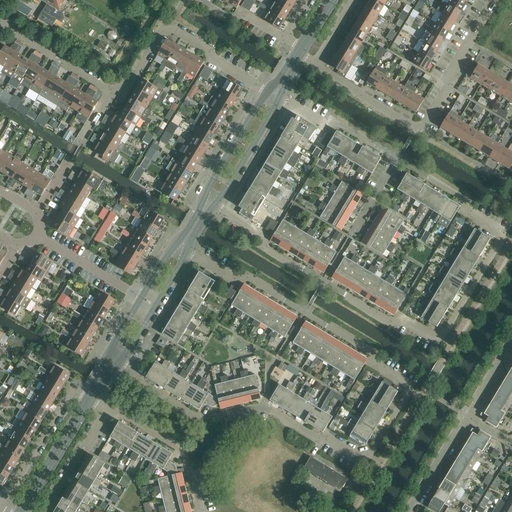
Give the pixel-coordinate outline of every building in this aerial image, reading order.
[(41,0),(49,5),(45,12),(42,11),(38,18),(52,27),(56,20),(62,23),(64,19),(64,18),(64,17),(64,16),(64,15),(63,14),(63,13),(62,12),(60,10),(65,0),(41,0)] [(242,0),(228,0),(227,3),(237,9),(242,0)] [(252,0),(245,0),(241,7),(249,12),(255,2),(252,0)] [(275,0),(275,1),(290,11),(296,2),(293,0),(275,0)] [(385,5),(375,0),(369,0),(366,7),(379,15),(385,5)] [(387,0),(375,0),(385,5),(389,8),(392,4),(387,1),(387,0)] [(450,0),(448,4),(461,12),(467,3),(462,0),(450,0)] [(31,10),(17,1),(13,8),(27,16),(31,10)] [(269,10),(285,20),(290,11),(275,1),(270,9),(269,10)] [(421,7),(423,8),(425,4),(420,1),(414,10),(418,13),(421,7)] [(412,8),(407,4),(400,15),(406,18),(412,8)] [(442,14),(455,22),(461,12),(448,4),(442,14)] [(263,20),(279,30),(285,20),(269,10),(270,9),(265,6),(263,9),(268,12),(263,20)] [(379,15),(366,7),(360,17),(373,25),(379,15)] [(416,19),(414,19),(418,13),(414,10),(408,20),(413,23),(416,19)] [(436,24),(449,32),(455,22),(442,14),(436,24)] [(373,25),(360,17),(354,27),(367,35),(373,25)] [(430,34),(444,42),(449,32),(436,24),(430,34)] [(367,35),(354,27),(348,36),(361,44),(367,35)] [(424,43),(438,51),(444,42),(430,34),(424,43)] [(358,56),(359,56),(365,46),(361,44),(348,36),(342,46),(358,56)] [(157,55),(165,60),(167,61),(176,45),(167,40),(157,55)] [(110,47),(101,41),(97,47),(107,52),(110,47)] [(11,50),(5,46),(0,54),(0,64),(5,68),(18,45),(15,43),(11,50)] [(418,53),(432,61),(438,51),(424,43),(418,53)] [(18,54),(22,48),(18,45),(5,68),(2,73),(11,78),(24,57),(18,54)] [(176,45),(167,61),(165,60),(162,65),(166,67),(173,71),(176,67),(186,51),(176,45)] [(358,56),(342,46),(336,56),(352,65),(358,56)] [(176,67),(183,71),(185,72),(195,57),(186,51),(176,67)] [(412,63),(426,71),(432,61),(418,53),(412,63)] [(33,54),(29,61),(24,57),(11,78),(20,84),(37,57),(33,54)] [(341,72),(339,75),(344,77),(345,75),(346,75),(352,65),(336,56),(330,66),(341,72)] [(37,65),(41,59),(37,57),(20,84),(30,90),(42,69),(37,65)] [(195,78),(204,62),(195,57),(185,72),(183,71),(180,76),(184,78),(187,73),(195,78)] [(395,65),(391,72),(397,76),(402,69),(395,65)] [(481,84),(489,71),(478,65),(475,70),(471,67),(466,76),(481,84)] [(52,66),(48,72),(42,69),(30,90),(39,95),(42,90),(56,68),(52,66)] [(385,76),(387,72),(377,66),(367,83),(377,89),(385,76)] [(55,77),(59,70),(56,68),(42,90),(51,96),(61,80),(55,77)] [(490,90),(498,77),(489,71),(481,84),(490,90)] [(385,76),(377,89),(387,95),(395,82),(385,76)] [(70,77),(66,83),(61,80),(51,96),(48,101),(57,107),(61,101),(74,79),(70,77)] [(500,96),(508,83),(498,77),(490,90),(500,96)] [(74,88),(78,81),(74,79),(61,101),(70,107),(79,91),(74,88)] [(163,92),(143,79),(137,89),(153,98),(152,100),(156,103),(158,99),(163,92)] [(227,80),(223,87),(221,89),(237,99),(243,89),(227,80)] [(395,82),(387,95),(396,101),(404,88),(395,82)] [(407,83),(404,88),(396,101),(406,107),(414,94),(417,89),(407,83)] [(510,102),(511,98),(511,85),(508,83),(500,96),(510,102)] [(194,85),(188,95),(193,98),(199,88),(194,85)] [(220,91),(216,98),(232,108),(237,99),(221,89),(223,87),(218,85),(216,88),(220,91)] [(89,88),(85,94),(79,91),(70,107),(79,113),(93,90),(89,88)] [(147,108),(152,100),(153,98),(137,89),(131,98),(147,108)] [(175,89),(172,94),(181,100),(185,95),(175,89)] [(92,99),(96,92),(93,90),(79,113),(89,118),(98,103),(92,99)] [(416,113),(424,100),(414,94),(406,107),(416,113)] [(232,108),(216,98),(211,96),(207,103),(211,106),(210,108),(226,117),(232,108)] [(152,110),(147,108),(131,98),(126,107),(141,117),(140,119),(145,122),(147,118),(152,110)] [(173,103),(170,109),(171,109),(175,112),(179,106),(173,103)] [(200,114),(220,127),(226,117),(210,108),(211,106),(207,103),(204,107),(200,114)] [(136,127),(140,119),(141,117),(126,107),(120,116),(120,117),(132,124),(131,124),(136,127)] [(171,109),(165,118),(170,121),(175,112),(171,109)] [(35,114),(30,111),(26,116),(32,120),(35,114)] [(451,111),(441,128),(451,134),(459,121),(461,117),(451,111)] [(113,119),(106,115),(104,119),(126,133),(131,124),(132,124),(120,117),(120,116),(116,113),(113,119)] [(199,126),(215,136),(220,127),(200,114),(195,122),(200,124),(199,126)] [(176,115),(172,122),(178,126),(183,119),(176,115)] [(52,119),(49,125),(56,129),(59,124),(52,119)] [(101,123),(108,127),(105,132),(121,142),(126,133),(104,119),(101,123)] [(308,128),(292,119),(287,128),(308,141),(310,138),(305,134),(308,128)] [(459,121),(451,134),(460,140),(468,127),(459,121)] [(162,122),(159,127),(163,130),(167,125),(162,122)] [(166,132),(172,136),(178,126),(172,122),(166,132)] [(193,136),(209,145),(215,136),(199,126),(200,124),(195,122),(193,125),(198,128),(193,136)] [(158,127),(154,134),(160,137),(164,131),(163,130),(159,127),(158,127)] [(468,127),(460,140),(470,146),(478,132),(468,127)] [(301,140),(306,144),(308,141),(287,128),(282,136),(297,146),(301,140)] [(68,130),(63,139),(72,144),(76,139),(71,136),(73,132),(68,130)] [(323,153),(327,155),(330,149),(336,153),(346,137),(337,131),(323,153)] [(101,138),(95,134),(93,138),(115,151),(121,142),(105,132),(101,138)] [(161,141),(167,144),(172,136),(166,132),(161,141)] [(480,152),(488,138),(478,132),(470,146),(480,152)] [(148,146),(154,137),(148,133),(142,143),(148,146)] [(31,135),(28,140),(33,143),(37,138),(31,135)] [(188,145),(204,154),(209,145),(193,136),(189,143),(188,145)] [(301,156),(294,152),(297,146),(282,136),(276,145),(299,159),(301,156)] [(342,156),(338,163),(341,165),(354,142),(346,137),(336,153),(342,156)] [(93,151),(113,164),(119,154),(115,151),(93,138),(90,142),(97,145),(93,151)] [(488,138),(480,152),(490,157),(498,144),(488,138)] [(182,154),(198,164),(204,154),(188,145),(189,143),(184,140),(182,144),(187,147),(182,154)] [(321,141),(318,146),(323,149),(326,144),(321,141)] [(344,166),(348,160),(353,163),(363,147),(354,142),(341,165),(344,166)] [(161,148),(153,143),(151,148),(158,152),(161,148)] [(498,144),(490,157),(499,163),(507,150),(498,144)] [(290,158),(297,162),(299,159),(276,145),(271,154),(287,164),(290,158)] [(359,167),(356,172),(359,174),(372,153),(363,147),(353,163),(359,167)] [(316,148),(312,155),(318,158),(322,151),(316,148)] [(511,166),(511,165),(511,152),(507,150),(499,163),(510,169),(511,166)] [(55,156),(61,160),(64,154),(58,151),(55,156)] [(0,171),(4,174),(14,158),(5,152),(0,159),(0,171)] [(145,157),(151,161),(152,161),(155,163),(157,158),(148,152),(145,157)] [(372,153),(359,174),(362,176),(365,170),(372,174),(381,158),(372,153)] [(177,163),(192,173),(198,164),(182,154),(178,162),(177,163)] [(290,173),(283,169),(287,164),(271,154),(266,163),(288,176),(290,173)] [(303,155),(300,159),(308,164),(311,160),(303,155)] [(10,177),(6,184),(9,186),(23,164),(14,158),(4,174),(10,177)] [(166,170),(171,173),(187,182),(192,173),(177,163),(178,162),(173,159),(171,162),(166,170)] [(280,176),(286,180),(288,176),(266,163),(260,171),(276,181),(280,176)] [(13,188),(17,182),(23,185),(32,169),(23,164),(9,186),(13,188)] [(138,166),(136,171),(142,175),(145,170),(138,166)] [(28,188),(24,195),(28,197),(41,175),(32,169),(23,185),(28,188)] [(79,175),(72,171),(70,175),(92,189),(96,191),(102,181),(82,169),(79,175)] [(280,191),(273,187),(276,181),(260,171),(255,180),(278,194),(280,191)] [(165,182),(181,191),(187,182),(171,173),(165,182)] [(407,174),(397,190),(403,194),(400,199),(403,201),(416,179),(407,174)] [(36,193),(42,196),(51,181),(41,175),(28,197),(32,199),(36,193)] [(68,179),(74,183),(71,188),(87,198),(92,189),(70,175),(68,179)] [(406,203),(409,197),(415,201),(425,185),(416,179),(403,201),(406,203)] [(269,193),(276,197),(278,194),(255,180),(250,189),(266,199),(269,193)] [(159,192),(175,201),(181,191),(165,182),(159,192)] [(363,195),(342,182),(338,188),(333,185),(331,188),(357,204),(363,195)] [(118,184),(115,189),(121,192),(124,188),(118,184)] [(421,204),(417,211),(420,213),(434,190),(425,185),(415,201),(421,204)] [(68,194),(61,190),(59,193),(81,207),(87,198),(71,188),(68,194)] [(329,191),(334,194),(331,200),(352,213),(357,204),(331,188),(329,191)] [(266,199),(250,189),(245,198),(261,207),(266,199)] [(423,214),(427,208),(433,211),(442,195),(434,190),(420,213),(423,214)] [(57,197),(63,201),(59,207),(64,210),(64,209),(76,216),(81,207),(59,193),(57,197)] [(438,215),(434,221),(437,223),(451,201),(442,195),(433,211),(438,215)] [(239,214),(252,222),(261,207),(245,198),(243,201),(241,199),(237,206),(242,209),(239,214)] [(327,205),(322,202),(320,205),(347,221),(352,213),(331,200),(327,205)] [(440,225),(444,218),(451,222),(460,206),(451,201),(437,223),(440,225)] [(113,208),(120,212),(123,207),(116,203),(113,208)] [(318,208),(324,211),(320,218),(341,230),(347,221),(320,205),(318,208)] [(401,226),(404,220),(383,207),(378,216),(404,232),(406,229),(401,226)] [(80,218),(76,216),(64,209),(64,210),(61,215),(54,211),(52,214),(74,228),(80,218)] [(149,209),(144,217),(143,219),(159,229),(165,219),(149,209)] [(111,212),(108,217),(114,221),(117,215),(111,212)] [(52,228),(68,238),(74,228),(52,214),(49,218),(56,222),(52,228)] [(137,228),(153,238),(159,229),(143,219),(144,217),(139,214),(137,218),(142,221),(137,228)] [(397,232),(402,235),(404,232),(378,216),(372,225),(394,238),(397,232)] [(289,224),(283,220),(270,241),(280,246),(296,220),(293,218),(289,224)] [(271,233),(278,223),(272,219),(266,230),(271,233)] [(295,227),(298,222),(296,220),(280,246),(288,252),(301,231),(295,227)] [(106,221),(102,227),(108,230),(111,225),(106,221)] [(395,247),(390,243),(394,238),(372,225),(367,234),(394,250),(395,247)] [(452,237),(456,231),(450,227),(446,234),(452,237)] [(132,238),(147,247),(153,238),(137,228),(133,236),(132,238)] [(310,229),(307,234),(301,231),(288,252),(297,257),(313,231),(310,229)] [(491,239),(475,229),(471,235),(466,232),(464,235),(485,248),(491,239)] [(100,230),(97,236),(102,239),(106,234),(100,230)] [(313,238),(316,232),(313,231),(297,257),(306,262),(318,241),(313,238)] [(332,238),(338,242),(342,236),(336,232),(332,238)] [(126,247),(142,256),(147,247),(132,238),(133,236),(128,233),(126,237),(130,239),(126,247)] [(387,249),(392,253),(394,250),(367,234),(362,243),(383,256),(387,249)] [(86,235),(83,239),(84,242),(88,245),(92,239),(86,235)] [(462,238),(467,241),(464,247),(480,257),(485,248),(464,235),(462,238)] [(327,239),(324,245),(318,241),(306,262),(314,268),(330,241),(327,239)] [(330,248),(333,243),(330,241),(314,268),(324,273),(336,252),(330,248)] [(120,256),(136,266),(142,256),(126,247),(121,254),(120,256)] [(460,253),(454,249),(452,252),(475,265),(480,257),(464,247),(460,253)] [(115,266),(130,275),(136,266),(120,256),(121,254),(117,251),(115,255),(119,258),(115,266)] [(450,255),(457,259),(453,265),(469,274),(475,265),(452,252),(450,255)] [(53,263),(37,253),(34,259),(27,255),(25,259),(47,272),(53,263)] [(354,255),(351,261),(345,257),(332,278),(341,284),(357,257),(354,255)] [(357,264),(360,259),(357,257),(341,284),(350,289),(363,268),(357,264)] [(37,279),(41,282),(47,272),(25,259),(23,262),(29,266),(26,271),(26,272),(38,279),(37,279)] [(450,270),(443,266),(441,269),(464,283),(469,274),(453,265),(450,270)] [(372,266),(368,271),(363,268),(350,289),(359,294),(374,268),(372,266)] [(374,275),(377,270),(374,268),(359,294),(367,299),(380,278),(374,275)] [(26,271),(22,269),(19,275),(12,271),(10,275),(32,288),(37,279),(38,279),(26,272),(26,271)] [(193,278),(195,279),(194,281),(210,291),(218,277),(205,269),(204,272),(199,269),(193,278)] [(439,273),(446,277),(443,282),(459,292),(464,283),(441,269),(439,273)] [(65,283),(70,276),(63,272),(59,279),(65,283)] [(7,278),(14,282),(11,288),(27,297),(32,288),(10,275),(7,278)] [(389,277),(386,282),(380,278),(367,299),(376,305),(392,278),(389,277)] [(392,285),(395,280),(392,278),(376,305),(385,310),(397,289),(392,285)] [(189,290),(205,300),(210,291),(194,281),(189,290)] [(439,288),(432,284),(431,287),(453,301),(459,292),(443,282),(439,288)] [(231,300),(238,289),(232,285),(225,296),(231,300)] [(237,309),(234,315),(237,317),(253,290),(244,285),(231,306),(237,309)] [(429,290),(436,294),(432,300),(448,310),(453,301),(431,287),(429,290)] [(7,293),(1,289),(0,290),(0,293),(21,307),(25,309),(31,300),(27,297),(11,288),(7,293)] [(67,288),(63,294),(70,298),(74,292),(67,288)] [(394,316),(410,290),(406,288),(403,292),(397,289),(385,310),(394,316)] [(208,309),(201,305),(205,300),(189,290),(183,299),(206,312),(208,309)] [(240,318),(243,313),(249,316),(262,295),(253,290),(237,317),(240,318)] [(99,291),(95,298),(94,300),(110,310),(115,300),(99,291)] [(0,305),(0,307),(15,316),(21,307),(0,293),(0,299),(3,301),(0,305)] [(62,294),(57,302),(67,308),(72,299),(62,294)] [(255,320),(252,325),(255,327),(271,301),(262,295),(249,316),(255,320)] [(110,310),(94,300),(95,298),(90,296),(88,299),(83,307),(88,309),(104,319),(110,310)] [(198,311),(204,315),(206,312),(183,299),(178,307),(194,317),(198,311)] [(411,299),(407,305),(413,308),(416,302),(411,299)] [(429,306),(423,302),(421,305),(443,318),(448,310),(432,300),(429,306)] [(258,329),(261,324),(267,327),(279,306),(271,301),(255,327),(258,329)] [(420,308),(425,312),(419,322),(426,326),(428,322),(437,327),(443,318),(421,305),(420,308)] [(272,331),(269,336),(272,338),(288,311),(279,306),(267,327),(272,331)] [(197,327),(191,323),(194,317),(178,307),(173,316),(195,330),(197,327)] [(88,309),(84,317),(83,319),(98,328),(104,319),(88,309)] [(284,338),(297,317),(288,311),(272,338),(275,339),(278,334),(284,338)] [(98,328),(83,319),(84,317),(79,314),(77,318),(81,321),(77,328),(93,338),(98,328)] [(187,329),(194,333),(195,330),(173,316),(168,325),(184,335),(187,329)] [(299,347),(296,352),(299,354),(315,327),(305,322),(293,343),(299,347)] [(186,344),(180,340),(184,335),(168,325),(162,334),(184,348),(186,344)] [(302,356),(305,350),(311,354),(323,333),(315,327),(299,354),(302,356)] [(93,338),(77,328),(72,335),(71,337),(87,347),(93,338)] [(40,330),(37,335),(43,339),(45,336),(45,333),(40,330)] [(66,347),(81,356),(87,347),(71,337),(72,335),(68,333),(66,336),(70,339),(66,347)] [(316,357),(313,363),(316,364),(332,338),(323,333),(311,354),(316,357)] [(168,341),(161,336),(156,344),(164,349),(168,341)] [(319,366),(322,361),(328,364),(341,343),(332,338),(316,364),(319,366)] [(334,368),(331,373),(334,375),(350,348),(341,343),(328,364),(334,368)] [(337,377),(340,371),(346,375),(358,354),(350,348),(334,375),(337,377)] [(27,349),(24,355),(29,358),(32,352),(27,349)] [(348,383),(352,385),(368,359),(358,354),(346,375),(351,378),(348,383)] [(173,356),(170,361),(175,364),(178,358),(173,356)] [(156,362),(146,378),(155,383),(168,362),(165,360),(162,366),(156,362)] [(168,369),(171,364),(168,362),(155,383),(164,389),(174,373),(168,369)] [(278,368),(284,372),(288,366),(282,363),(278,368)] [(55,365),(50,373),(49,374),(65,384),(71,374),(55,365)] [(17,368),(13,375),(17,378),(21,371),(17,368)] [(183,369),(179,376),(174,373),(164,389),(173,394),(186,371),(183,369)] [(43,384),(59,393),(65,384),(49,374),(50,373),(45,370),(43,373),(48,376),(43,384)] [(185,380),(189,373),(186,371),(173,394),(181,399),(191,383),(185,380)] [(240,372),(241,378),(235,380),(241,404),(251,401),(243,371),(240,372)] [(248,377),(247,371),(243,371),(251,401),(261,399),(255,375),(248,377)] [(228,381),(227,375),(223,376),(231,406),(241,404),(235,380),(228,381)] [(220,405),(220,409),(231,406),(223,376),(220,377),(222,383),(215,385),(217,395),(213,396),(211,407),(220,405)] [(501,386),(511,392),(511,379),(507,377),(501,386)] [(11,378),(8,384),(12,386),(13,387),(16,381),(16,380),(11,378)] [(13,387),(12,386),(10,389),(15,392),(21,383),(16,380),(16,381),(13,387)] [(201,380),(197,387),(191,383),(181,399),(190,405),(204,382),(201,380)] [(204,403),(211,407),(213,396),(203,391),(207,384),(204,382),(190,405),(199,410),(204,403)] [(286,388),(279,385),(270,401),(279,406),(293,384),(290,382),(286,388)] [(378,388),(373,385),(371,388),(393,401),(398,392),(382,382),(378,388)] [(38,393),(53,402),(59,393),(43,384),(39,391),(38,393)] [(292,392),(296,385),(293,384),(279,406),(288,411),(297,396),(292,392)] [(511,402),(511,392),(501,386),(495,395),(511,405),(511,402)] [(32,402),(48,412),(53,402),(38,393),(39,391),(34,388),(32,392),(37,395),(32,402)] [(369,391),(375,394),(371,400),(387,410),(393,401),(371,388),(369,391)] [(307,392),(303,399),(297,396),(288,411),(296,417),(310,394),(307,392)] [(309,403),(313,396),(310,394),(296,417),(305,422),(315,406),(309,403)] [(490,404),(505,414),(511,405),(495,395),(490,404)] [(5,398),(1,404),(7,408),(11,402),(5,398)] [(368,406),(361,402),(359,405),(382,418),(387,410),(371,400),(368,406)] [(27,411),(42,421),(48,412),(32,402),(28,410),(27,411)] [(324,404),(321,410),(315,406),(305,422),(314,427),(327,406),(324,404)] [(506,420),(503,418),(505,414),(490,404),(486,411),(484,409),(480,415),(482,417),(481,419),(496,428),(500,423),(503,425),(506,420)] [(358,408),(364,412),(361,418),(377,427),(382,418),(359,405),(358,408)] [(326,413),(330,408),(327,406),(314,427),(323,433),(333,417),(326,413)] [(21,421),(37,430),(42,421),(27,411),(28,410),(23,407),(21,410),(25,413),(21,421)] [(337,415),(329,428),(335,432),(343,419),(337,415)] [(357,423),(351,419),(349,422),(371,436),(377,427),(361,418),(357,423)] [(15,430),(31,440),(37,430),(21,421),(16,428),(15,430)] [(116,441),(113,446),(116,448),(129,427),(120,421),(110,437),(116,441)] [(362,443),(366,445),(371,436),(349,422),(347,425),(354,429),(350,435),(350,436),(362,443)] [(10,439),(25,449),(31,440),(15,430),(16,428),(12,425),(9,429),(14,432),(10,439)] [(119,450),(122,445),(128,448),(138,432),(129,427),(116,448),(119,450)] [(469,435),(471,436),(467,442),(482,452),(485,448),(488,450),(491,444),(488,442),(491,437),(476,428),(474,430),(472,429),(469,435)] [(134,452),(130,458),(133,460),(146,438),(138,432),(128,448),(134,452)] [(350,436),(348,440),(360,447),(362,443),(350,436)] [(136,462),(140,455),(145,459),(155,443),(146,438),(133,460),(136,462)] [(4,448),(20,458),(25,449),(10,439),(5,447),(4,448)] [(461,452),(477,461),(482,452),(467,442),(461,452)] [(151,462),(147,469),(150,471),(164,448),(155,443),(145,459),(151,462)] [(0,455),(0,458),(14,467),(20,458),(4,448),(5,447),(1,444),(0,444),(0,448),(3,450),(0,455)] [(157,466),(167,471),(176,465),(168,461),(173,454),(164,448),(150,471),(153,473),(157,466)] [(494,449),(491,455),(497,458),(500,452),(494,449)] [(456,461),(471,470),(477,461),(461,452),(456,461)] [(98,457),(108,462),(110,458),(101,453),(98,457)] [(108,470),(110,467),(89,454),(84,463),(100,473),(103,467),(108,470)] [(0,471),(9,477),(14,467),(0,458),(0,471)] [(112,458),(109,463),(116,467),(117,465),(118,465),(119,463),(119,460),(116,459),(114,459),(113,459),(112,458)] [(313,458),(305,471),(338,491),(346,478),(313,458)] [(450,470),(466,479),(471,470),(456,461),(450,470)] [(102,482),(96,479),(100,473),(84,463),(79,472),(100,485),(102,482)] [(168,476),(158,479),(159,486),(153,487),(154,491),(184,483),(182,473),(178,474),(176,465),(167,471),(168,476)] [(445,479),(460,489),(466,479),(450,470),(445,479)] [(0,484),(3,486),(9,477),(0,471),(0,484)] [(93,485),(98,488),(100,485),(79,472),(73,481),(89,490),(93,485)] [(125,488),(131,479),(123,475),(117,484),(125,488)] [(441,485),(440,484),(438,488),(455,498),(460,489),(445,479),(441,485)] [(91,499),(86,496),(89,490),(73,481),(68,489),(89,502),(91,499)] [(155,494),(161,493),(163,499),(187,493),(184,483),(154,491),(155,494)] [(114,486),(111,491),(119,496),(122,491),(114,486)] [(437,492),(434,497),(433,498),(449,507),(455,498),(438,488),(435,492),(437,492)] [(82,502),(87,505),(89,502),(68,489),(63,498),(79,508),(82,502)] [(487,492),(484,497),(489,500),(492,495),(487,492)] [(164,506),(158,507),(159,511),(189,503),(187,493),(163,499),(164,506)] [(113,494),(110,500),(116,504),(119,498),(113,494)] [(434,497),(432,496),(430,501),(431,502),(428,507),(435,511),(445,511),(449,507),(433,498),(434,497)] [(76,511),(79,508),(63,498),(57,507),(65,511),(76,511)] [(103,502),(100,508),(104,510),(108,505),(103,502)] [(159,511),(191,511),(189,503),(159,511)]
